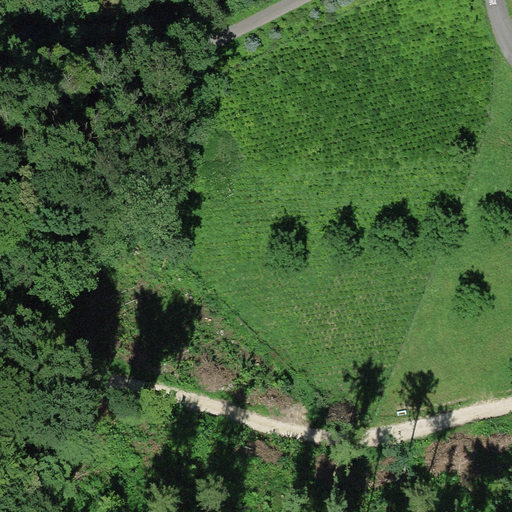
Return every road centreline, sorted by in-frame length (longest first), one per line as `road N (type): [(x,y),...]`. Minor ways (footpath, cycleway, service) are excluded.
road 1 (track): [(511,407),(386,426),(240,429),(0,378)]
road 2 (track): [(303,0),(189,57),(0,80)]
